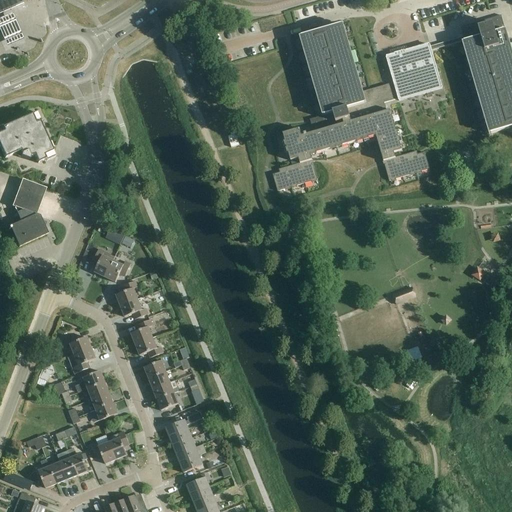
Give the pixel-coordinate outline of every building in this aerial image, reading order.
[(0,0),(0,13),(24,3),(22,0),(0,0)] [(13,15),(0,20),(0,31),(7,48),(24,41),(13,15)] [(511,127),(511,58),(504,31),(505,30),(501,16),(461,28),(464,38),(430,48),(396,57),(387,60),(393,81),(390,82),(390,84),(361,93),(341,25),(301,37),(324,116),(333,113),(336,123),(343,121),(344,124),(310,134),(308,127),(283,134),(291,162),(299,159),(300,164),(278,171),(279,173),(272,175),(277,192),(317,180),(310,156),(375,136),(389,181),(429,170),(424,153),(417,155),(416,152),(395,158),(394,154),(402,151),(390,111),(386,112),(384,103),(442,86),(431,50),(464,41),(491,134),(511,127)] [(55,156),(35,114),(0,130),(0,148),(5,159),(17,154),(18,155),(18,157),(29,161),(32,152),(38,164),(55,156)] [(230,149),(238,146),(235,135),(227,137),(230,149)] [(19,248),(48,234),(40,217),(36,215),(46,189),(22,180),(12,207),(14,208),(21,222),(10,227),(19,248)] [(99,250),(93,263),(98,265),(95,273),(105,278),(113,262),(115,258),(99,250)] [(113,262),(105,278),(116,283),(119,275),(125,278),(131,265),(125,263),(123,267),(113,262)] [(477,270),(474,276),(480,280),(483,274),(477,270)] [(120,307),(138,300),(134,290),(138,288),(135,282),(122,287),(125,293),(116,296),(120,307)] [(138,300),(120,307),(125,318),(133,315),(135,320),(148,315),(146,309),(142,311),(138,300)] [(136,346),(153,339),(149,328),(153,327),(150,321),(137,326),(140,332),(131,335),(136,346)] [(74,356),(92,349),(87,338),(79,342),(77,336),(64,341),(66,347),(70,345),(74,356)] [(153,339),(136,346),(140,357),(148,353),(150,359),(163,354),(161,348),(157,350),(153,339)] [(92,349),(74,356),(69,358),(75,375),(90,369),(88,364),(96,360),(92,349)] [(149,380),(166,373),(162,362),(144,369),(149,380)] [(43,371),(39,379),(47,383),(49,377),(43,371)] [(85,383),(76,387),(78,393),(88,390),(105,383),(101,372),(84,379),(85,383)] [(166,373),(149,380),(153,390),(170,383),(166,373)] [(105,383),(88,390),(92,400),(109,394),(105,383)] [(157,401),(174,394),(170,383),(153,390),(157,401)] [(92,400),(96,411),(113,404),(109,394),(92,400)] [(174,394),(157,401),(161,412),(179,405),(174,394)] [(113,404),(96,411),(100,422),(118,415),(113,404)] [(52,410),(55,424),(69,421),(68,415),(59,417),(57,409),(52,410)] [(75,410),(69,412),(72,421),(78,418),(75,410)] [(185,421),(166,429),(169,438),(188,430),(187,426),(189,425),(202,419),(201,417),(200,413),(187,418),(188,421),(185,422),(185,421)] [(205,435),(213,431),(211,425),(203,429),(205,435)] [(173,447),(192,439),(188,430),(169,438),(173,447)] [(120,439),(109,443),(116,461),(127,456),(124,448),(129,446),(125,436),(124,433),(118,435),(120,439)] [(125,436),(129,446),(134,444),(131,433),(125,436)] [(209,442),(217,439),(214,433),(207,436),(209,442)] [(43,437),(38,439),(39,442),(42,449),(47,447),(43,437)] [(38,439),(27,443),(29,449),(36,446),(38,451),(42,449),(39,442),(38,439)] [(192,439),(173,447),(177,456),(196,448),(192,439)] [(116,461),(109,443),(99,448),(97,444),(91,446),(96,459),(102,457),(105,465),(116,461)] [(180,465),(199,457),(196,448),(177,456),(180,465)] [(68,452),(71,459),(78,476),(89,472),(81,455),(77,457),(74,449),(68,452)] [(199,457),(180,465),(184,474),(203,466),(199,457)] [(67,481),(78,476),(71,459),(60,463),(67,481)] [(49,468),(56,485),(67,481),(60,463),(49,468)] [(46,489),(56,485),(49,468),(39,472),(46,489)] [(4,479),(29,490),(33,482),(8,471),(4,479)] [(190,495),(209,487),(206,478),(187,486),(190,495)] [(194,504),(213,496),(209,487),(190,495),(194,504)] [(23,511),(42,511),(44,509),(32,504),(34,498),(22,494),(16,509),(23,511)] [(213,496),(194,504),(197,511),(199,511),(217,505),(213,496)] [(134,497),(124,501),(128,511),(146,511),(145,507),(139,509),(134,497)] [(128,511),(124,501),(115,505),(117,511),(128,511)]
